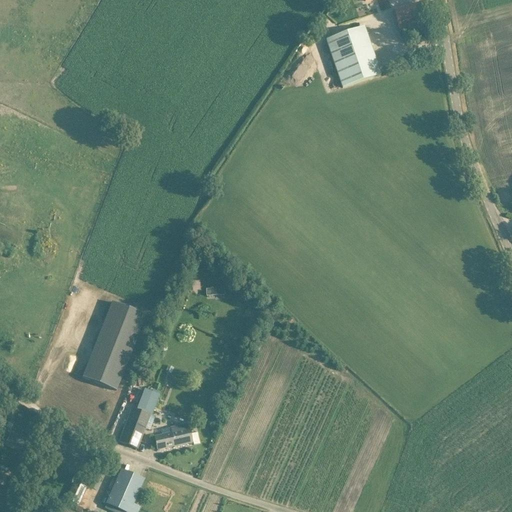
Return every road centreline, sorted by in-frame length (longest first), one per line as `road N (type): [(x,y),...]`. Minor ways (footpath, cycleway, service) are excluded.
road 1 (unclassified): [(289,511),(96,442),(0,386)]
road 2 (unclassified): [(511,257),(464,138),(436,0)]
